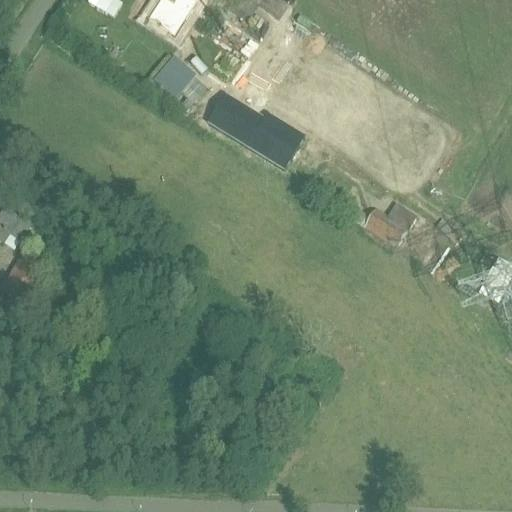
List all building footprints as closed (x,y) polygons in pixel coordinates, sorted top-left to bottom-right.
[(146,0),(146,1),(188,28),(206,0),(146,0)] [(174,61),(157,81),(188,108),(205,89),(174,61)] [(224,97),(207,125),(249,151),(285,174),(306,141),(269,118),(266,123),(224,97)] [(0,218),(0,217),(0,245),(3,247),(4,246),(15,252),(30,228),(21,222),(22,221),(5,211),(0,218)] [(25,305),(45,273),(23,260),(3,292),(25,305)] [(295,345),(286,359),(315,374),(321,361),(295,345)] [(217,416),(208,415),(195,413),(193,424),(189,462),(220,468),(226,419),(217,417),(217,416)]
